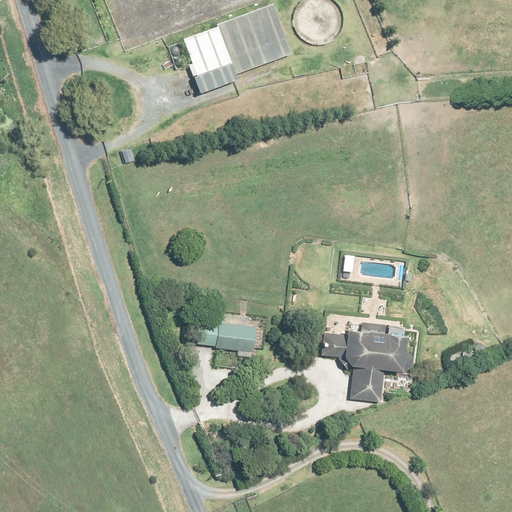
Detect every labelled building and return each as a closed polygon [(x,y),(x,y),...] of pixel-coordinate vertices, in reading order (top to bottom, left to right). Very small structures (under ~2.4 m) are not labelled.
[(204,34),(170,46),(192,101),(226,88),(224,84),(277,63),(260,9),(204,34)] [(132,147),(123,150),(128,163),(136,160),(132,147)] [(247,329),(190,323),(187,351),(244,357),(247,329)] [(337,339),(314,339),(311,364),(335,366),(335,373),(343,374),(341,407),(374,409),(377,377),(404,379),(405,343),(383,341),(376,331),(355,329),(337,339)] [(487,353),(482,343),(447,357),(452,367),(487,353)]
